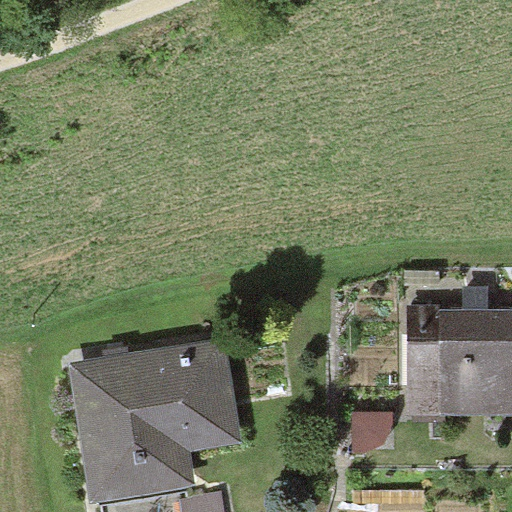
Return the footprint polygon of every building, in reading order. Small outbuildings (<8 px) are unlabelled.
[(464,279),(465,301),(477,301),(487,301),(487,279),(464,279)] [(440,297),(408,298),(410,408),(414,408),(414,416),(447,415),(447,405),(511,404),(511,300),(487,301),(477,301),(465,301),(440,302),(440,297)] [(105,349),(70,355),(91,490),(196,474),(191,442),(241,434),(225,331),(130,346),(117,348),(105,349)] [(104,342),(105,349),(117,348),(130,346),(129,339),(104,342)] [(394,406),(354,407),(354,447),(364,448),(387,437),(393,417),(394,406)] [(226,511),(223,487),(181,493),(183,511),(226,511)]
